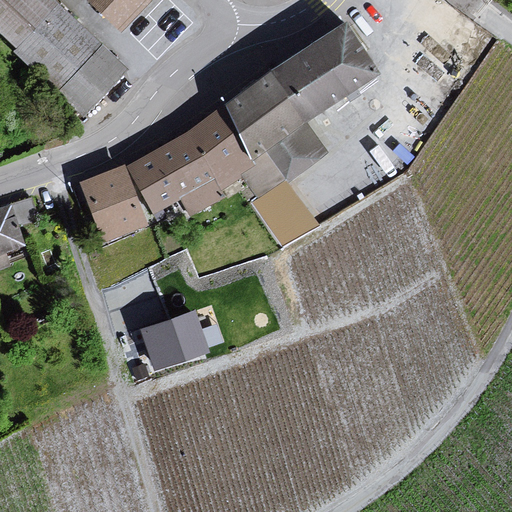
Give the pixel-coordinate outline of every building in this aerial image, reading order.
[(54,0),(0,0),(0,30),(84,110),(124,68),(54,0)] [(96,0),(124,26),(148,0),(96,0)] [(378,72),(345,24),(190,132),(130,166),(154,211),(181,197),(191,214),(223,197),(219,190),(244,175),(261,199),(325,153),(303,120),(378,72)] [(145,226),(122,169),(83,184),(105,242),(145,226)] [(4,204),(0,205),(0,258),(20,252),(4,204)] [(196,310),(140,329),(154,371),(210,352),(196,310)]
